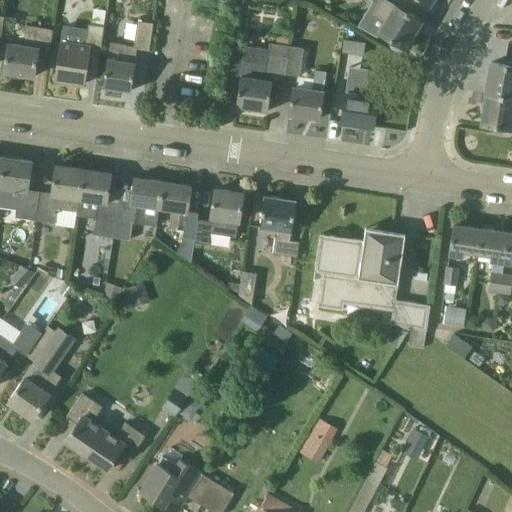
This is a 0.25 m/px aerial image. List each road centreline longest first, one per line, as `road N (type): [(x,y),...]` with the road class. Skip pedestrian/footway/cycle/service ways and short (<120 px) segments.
road 1 (residential): [(424,178),(156,138)]
road 2 (residential): [(424,178),(441,91),(482,0)]
road 3 (residential): [(156,138),(0,114)]
road 4 (residential): [(156,138),(175,0)]
